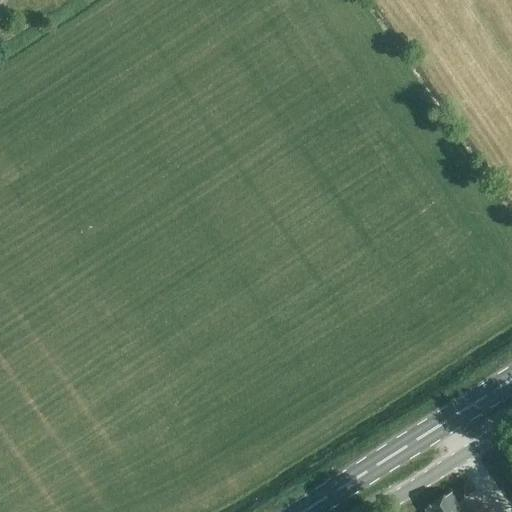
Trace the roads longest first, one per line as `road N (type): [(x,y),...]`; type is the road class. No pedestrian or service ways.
road 1 (primary): [(511,378),(302,511)]
road 2 (unclassified): [(373,511),(511,424)]
